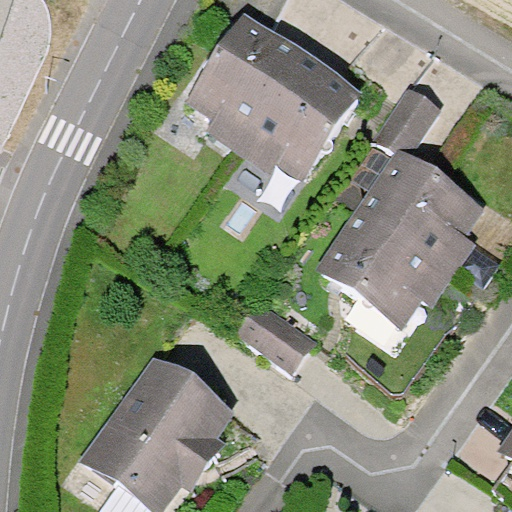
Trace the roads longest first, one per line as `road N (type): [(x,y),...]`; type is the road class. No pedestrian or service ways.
road 1 (residential): [(252,511),(297,453),(314,447),(334,448),(364,466),(412,460),(511,323)]
road 2 (tertiary): [(139,0),(67,140),(0,311)]
road 3 (residential): [(398,0),(511,71)]
